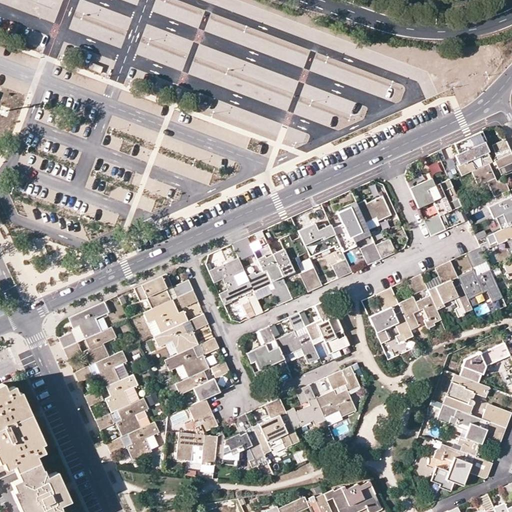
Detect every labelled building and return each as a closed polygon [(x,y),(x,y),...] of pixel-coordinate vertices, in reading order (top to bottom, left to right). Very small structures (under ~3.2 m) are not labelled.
[(91,62),(89,70),(101,72),(103,64),(91,62)] [(481,131),(453,144),(458,153),(454,155),(459,165),(457,166),(461,175),(471,171),(474,170),(470,160),(479,156),(484,165),(488,164),(491,162),(486,152),(488,151),(483,142),(486,141),(481,131)] [(494,150),(507,145),(504,140),(504,139),(492,144),(494,150)] [(511,153),(507,145),(494,150),(498,159),(511,153)] [(511,161),(511,156),(511,153),(498,159),(494,161),(498,168),(511,161)] [(511,161),(498,168),(501,175),(511,169),(511,161)] [(486,181),(493,197),(508,190),(502,177),(495,180),(488,164),(484,165),(474,170),(471,171),(477,185),(486,181)] [(408,188),(417,207),(432,200),(438,213),(439,216),(461,206),(457,198),(447,202),(442,191),(452,187),(449,181),(448,179),(433,185),(430,178),(408,188)] [(373,197),(380,195),(376,183),(369,185),(373,197)] [(457,198),(452,187),(442,191),(447,202),(457,198)] [(511,224),(511,198),(511,197),(511,188),(508,190),(493,197),(484,201),(490,215),(493,214),(500,230),(511,224)] [(355,204),(363,222),(375,216),(377,219),(389,214),(380,196),(365,203),(363,200),(355,204)] [(331,228),(339,246),(341,251),(354,245),(352,241),(360,238),(360,239),(369,234),(366,229),(363,222),(355,204),(336,213),(341,223),(331,228)] [(432,216),(439,231),(445,229),(439,216),(438,213),(432,216)] [(375,216),(363,222),(366,229),(375,225),(373,221),(377,219),(375,216)] [(423,220),(430,235),(439,231),(432,216),(423,220)] [(306,252),(308,256),(333,245),(334,248),(339,246),(331,228),(329,224),(316,230),(313,223),(296,230),(299,236),(306,252)] [(511,224),(484,237),(488,246),(497,242),(498,244),(511,237),(511,238),(511,250),(511,252),(511,224)] [(271,254),(281,276),(298,268),(293,257),(306,252),(299,236),(290,240),(287,234),(278,239),(282,248),(271,254)] [(246,237),(231,244),(237,257),(238,260),(253,253),(261,270),(254,274),(253,272),(245,276),(247,280),(252,290),(252,291),(267,285),(276,305),(291,298),(281,276),(271,254),(266,244),(252,251),(246,237)] [(382,241),(388,255),(390,254),(395,252),(388,238),(382,241)] [(374,245),(380,258),(388,255),(382,241),(374,245)] [(374,245),(372,242),(364,245),(372,262),(380,258),(374,245)] [(372,262),(364,245),(359,248),(367,264),(372,262)] [(479,247),(469,252),(476,266),(486,262),(479,247)] [(476,266),(469,252),(465,253),(472,270),(475,276),(489,270),(486,262),(476,266)] [(217,293),(222,304),(230,301),(230,299),(239,295),(245,293),(252,290),(247,280),(237,284),(233,275),(243,271),(238,260),(237,257),(207,271),(212,282),(222,278),(226,289),(217,293)] [(351,271),(345,258),(341,260),(337,262),(343,275),(351,271)] [(511,259),(502,264),(506,271),(505,272),(508,278),(511,276),(511,259)] [(449,260),(441,264),(449,281),(450,280),(457,277),(456,277),(449,260)] [(343,275),(337,262),(331,265),(337,277),(339,277),(343,275)] [(441,264),(434,267),(437,275),(441,284),(449,281),(441,264)] [(321,285),(312,266),(304,270),(312,289),(321,285)] [(312,289),(304,270),(298,273),(306,291),(309,290),(312,289)] [(501,297),(489,270),(475,276),(472,270),(456,277),(457,277),(460,284),(467,300),(486,290),(491,302),(501,297)] [(412,277),(418,291),(426,288),(423,282),(420,274),(412,277)] [(152,310),(171,301),(166,289),(172,286),(166,275),(134,289),(140,301),(147,298),(152,310)] [(427,290),(441,284),(437,275),(423,282),(426,288),(427,290)] [(418,291),(412,277),(404,281),(411,295),(418,291)] [(174,291),(189,284),(188,280),(173,288),(174,291)] [(467,300),(460,284),(453,287),(450,280),(449,281),(441,284),(427,290),(429,295),(436,310),(443,306),(442,303),(453,298),(457,307),(454,309),(457,317),(464,314),(464,312),(471,309),(467,300)] [(177,298),(193,291),(189,284),(174,291),(177,298)] [(368,316),(380,343),(388,339),(383,329),(393,324),(398,334),(394,336),(398,343),(405,340),(404,339),(412,335),(409,330),(397,303),(390,287),(382,291),(389,307),(382,311),(368,316)] [(252,290),(245,293),(248,299),(255,296),(252,291),(252,290)] [(193,291),(177,298),(180,305),(196,298),(193,291)] [(389,307),(382,291),(375,294),(382,311),(389,307)] [(247,318),(254,315),(247,299),(248,299),(245,293),(239,295),(242,301),(240,302),(247,318)] [(397,303),(409,330),(418,325),(412,313),(422,308),(426,318),(423,320),(427,328),(434,324),(433,323),(440,320),(436,310),(429,295),(414,302),(412,297),(397,303)] [(262,311),(255,296),(248,299),(247,299),(254,315),(262,311)] [(180,305),(177,298),(172,301),(178,314),(183,312),(182,309),(198,302),(196,298),(180,305)] [(327,299),(319,303),(326,320),(334,316),(327,299)] [(182,324),(188,322),(183,312),(178,314),(172,301),(171,301),(152,310),(144,313),(148,323),(155,321),(161,334),(182,324)] [(86,340),(102,332),(96,318),(110,312),(105,302),(69,318),(74,328),(79,326),(86,340)] [(326,320),(319,303),(314,305),(316,309),(314,310),(319,319),(320,318),(322,322),(326,320)] [(297,312),(291,315),(296,329),(303,326),(297,312)] [(203,315),(190,321),(192,327),(206,321),(203,315)] [(296,329),(291,315),(287,317),(293,331),(295,337),(307,333),(303,326),(296,329)] [(307,333),(312,345),(323,339),(329,353),(347,344),(343,336),(337,339),(334,332),(340,329),(334,316),(326,320),(322,322),(320,318),(319,319),(303,326),(307,333)] [(155,321),(148,323),(154,337),(161,334),(155,321)] [(206,321),(192,327),(190,321),(188,322),(182,324),(187,334),(192,332),(208,325),(206,321)] [(178,355),(193,348),(198,346),(192,332),(187,334),(182,324),(161,334),(154,337),(158,347),(172,341),(178,355)] [(74,328),(72,329),(73,332),(75,336),(78,343),(86,340),(79,326),(74,328)] [(274,339),(267,326),(261,328),(267,342),(263,344),(249,350),(254,361),(258,369),(272,363),(278,375),(282,373),(287,371),(281,357),(274,339)] [(96,363),(110,357),(104,343),(111,340),(117,337),(113,327),(102,332),(86,340),(90,349),(85,351),(91,365),(96,363)] [(267,342),(261,328),(258,330),(263,344),(267,342)] [(274,339),(281,357),(300,348),(306,362),(318,357),(312,345),(307,333),(295,337),(293,331),(274,339)] [(61,342),(75,336),(73,332),(59,339),(61,342)] [(64,349),(78,343),(75,336),(61,342),(64,349)] [(214,339),(201,345),(203,351),(217,345),(214,339)] [(111,340),(104,343),(110,357),(117,353),(111,340)] [(458,375),(477,382),(480,372),(481,373),(484,365),(508,354),(508,353),(503,342),(479,352),(478,350),(476,351),(476,353),(464,358),(461,365),(462,366),(458,375)] [(64,349),(67,356),(81,349),(78,343),(64,349)] [(217,345),(203,351),(201,345),(198,346),(193,348),(198,358),(203,356),(218,349),(217,345)] [(189,379),(204,372),(209,370),(203,356),(198,358),(193,348),(178,355),(165,361),(169,371),(175,368),(182,365),(189,379)] [(81,349),(67,356),(69,359),(83,353),(81,349)] [(254,361),(249,350),(244,353),(249,363),(254,361)] [(110,357),(96,363),(101,373),(95,375),(102,389),(107,387),(121,381),(115,367),(123,363),(128,361),(123,351),(117,353),(110,357)] [(224,361),(210,367),(212,373),(226,367),(224,361)] [(123,363),(115,367),(121,381),(129,377),(123,363)] [(189,379),(182,365),(175,368),(182,382),(189,379)] [(75,372),(78,380),(92,373),(89,366),(75,372)] [(226,367),(212,373),(215,377),(228,371),(226,367)] [(329,376),(327,377),(333,391),(315,399),(324,419),(339,411),(341,417),(355,411),(347,392),(359,386),(350,367),(341,371),(329,376)] [(287,371),(282,373),(285,380),(291,378),(287,371)] [(205,399),(220,393),(213,380),(208,382),(204,372),(189,379),(182,382),(176,385),(177,390),(180,395),(193,389),(199,402),(205,399)] [(92,373),(78,380),(80,383),(94,377),(92,373)] [(455,409),(468,413),(472,405),(471,404),(472,402),(472,401),(471,399),(469,397),(471,391),(484,396),(488,386),(477,382),(458,375),(453,373),(441,403),(442,403),(455,409)] [(121,381),(107,387),(111,396),(106,399),(113,413),(118,411),(131,405),(125,391),(134,387),(139,385),(134,375),(129,377),(121,381)] [(0,460),(3,468),(12,465),(15,472),(37,462),(34,454),(42,451),(39,443),(41,442),(18,392),(15,393),(12,385),(3,389),(1,383),(0,383),(0,460)] [(176,385),(166,389),(168,394),(177,390),(176,385)] [(286,413),(294,430),(312,421),(314,426),(325,421),(324,419),(309,385),(301,389),(308,402),(309,406),(295,413),(293,409),(286,413)] [(134,387),(125,391),(131,405),(140,401),(134,387)] [(308,402),(301,389),(295,391),(301,405),(308,402)] [(86,396),(88,403),(102,397),(100,390),(86,396)] [(102,397),(88,403),(90,406),(104,400),(102,397)] [(131,405),(118,411),(122,420),(117,423),(123,437),(129,434),(142,428),(136,415),(145,411),(149,408),(145,399),(140,401),(131,405)] [(211,413),(205,399),(199,402),(187,408),(194,421),(211,413)] [(252,428),(263,455),(271,451),(270,450),(282,444),(284,448),(299,442),(294,430),(286,413),(279,399),(265,405),(271,419),(252,428)] [(455,409),(442,403),(436,418),(448,422),(450,415),(453,416),(455,409)] [(484,409),(508,418),(510,412),(486,403),(484,409)] [(459,450),(473,455),(478,442),(480,443),(482,437),(485,429),(484,428),(478,426),(480,418),(468,413),(455,409),(453,416),(450,415),(448,422),(456,426),(457,422),(467,426),(463,437),(459,436),(456,443),(461,445),(459,450)] [(507,420),(508,418),(484,409),(480,418),(487,421),(504,427),(507,420)] [(145,411),(136,415),(142,428),(151,424),(145,411)] [(324,419),(325,421),(328,427),(343,420),(341,417),(339,411),(324,419)] [(214,464),(217,437),(203,436),(204,433),(218,427),(212,415),(211,413),(194,421),(192,422),(195,430),(198,435),(179,433),(176,460),(191,461),(193,446),(204,447),(202,464),(214,466),(214,464)] [(217,437),(214,464),(219,465),(219,466),(222,466),(222,465),(225,465),(226,467),(229,467),(229,466),(232,466),(234,468),(236,468),(238,452),(248,448),(253,460),(249,461),(252,468),(259,465),(257,462),(259,461),(260,463),(266,461),(263,455),(252,428),(245,414),(233,420),(237,429),(243,426),(246,433),(239,436),(238,433),(225,440),(222,435),(217,437)] [(97,421),(99,426),(113,420),(110,415),(97,421)] [(113,420),(99,426),(101,430),(115,424),(113,420)] [(504,427),(487,421),(484,428),(485,429),(502,435),(504,427)] [(142,428),(129,434),(133,444),(128,447),(134,460),(152,451),(146,438),(160,432),(155,422),(151,424),(142,428)] [(482,437),(499,444),(502,435),(485,429),(482,437)] [(107,444),(110,451),(124,444),(121,438),(107,444)] [(459,450),(440,443),(438,447),(437,447),(436,448),(435,449),(432,457),(441,460),(442,457),(451,461),(447,470),(435,466),(430,480),(439,483),(443,484),(441,487),(449,490),(453,481),(462,485),(467,471),(469,464),(489,471),(492,463),(473,455),(459,450)] [(124,444),(110,451),(112,454),(125,448),(124,444)] [(298,464),(307,460),(303,451),(294,454),(298,464)] [(37,462),(15,472),(18,479),(10,482),(13,490),(23,511),(59,511),(60,511),(57,504),(67,500),(54,471),(44,475),(41,468),(40,468),(37,462)] [(489,471),(469,464),(467,471),(486,478),(488,473),(489,471)] [(330,489),(321,492),(322,493),(325,500),(331,497),(338,511),(353,511),(367,506),(369,511),(371,511),(380,508),(368,480),(357,485),(357,483),(343,489),(342,486),(331,491),(330,489)] [(502,486),(501,486),(507,500),(511,498),(511,491),(508,483),(502,486)] [(277,508),(278,511),(330,511),(325,500),(322,493),(313,497),(319,511),(295,511),(307,507),(304,501),(302,496),(277,508)] [(486,493),(479,497),(484,508),(485,510),(492,507),(486,493)] [(319,511),(313,497),(312,495),(306,498),(307,499),(304,501),(307,507),(309,511),(319,511)] [(338,511),(331,497),(325,500),(330,511),(338,511)] [(474,499),(472,500),(477,511),(484,508),(479,497),(474,499)] [(494,511),(511,511),(511,505),(506,508),(503,502),(492,507),(494,511)]
